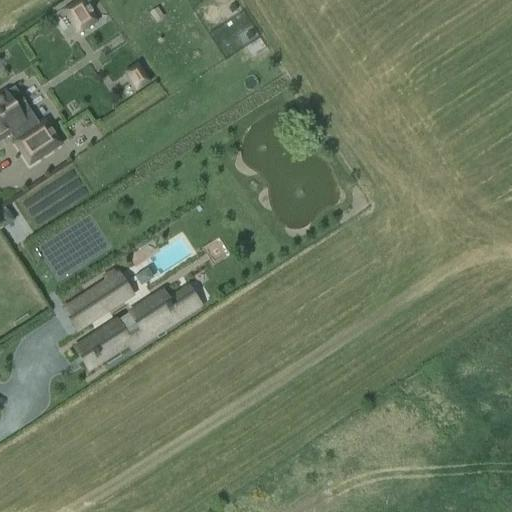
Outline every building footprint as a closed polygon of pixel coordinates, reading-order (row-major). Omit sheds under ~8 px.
[(96,23),(91,15),(92,14),(89,9),(87,10),(82,2),(64,13),(78,34),(96,23)] [(134,91),(149,83),(138,63),(123,72),(134,91)] [(9,132),(15,143),(14,143),(29,165),(59,145),(44,124),(38,128),(13,90),(5,96),(4,95),(0,97),(0,136),(7,132),(8,133),(9,132)] [(13,224),(7,214),(0,218),(0,226),(3,230),(13,224)] [(116,278),(82,300),(95,320),(129,298),(116,278)] [(115,325),(84,345),(98,366),(127,348),(131,353),(196,310),(187,295),(166,309),(158,297),(128,316),(138,331),(124,340),(115,325)]
